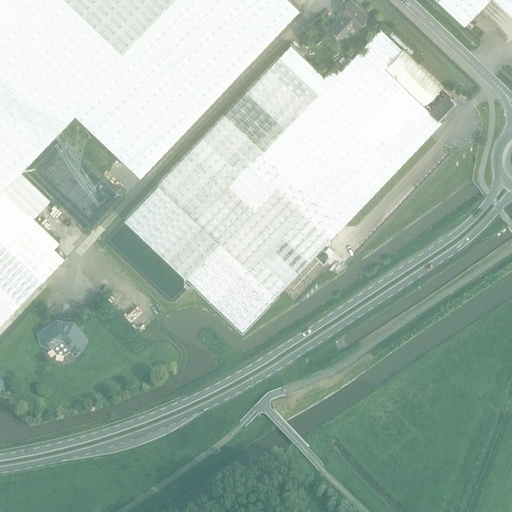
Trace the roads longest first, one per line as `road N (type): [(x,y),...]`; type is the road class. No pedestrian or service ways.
road 1 (primary): [(0,470),(116,442),(240,388),(452,252),(511,195)]
road 2 (primary): [(501,178),(480,212),(446,241),(233,378),(111,431),(0,458)]
road 3 (tertiary): [(503,91),(407,0)]
